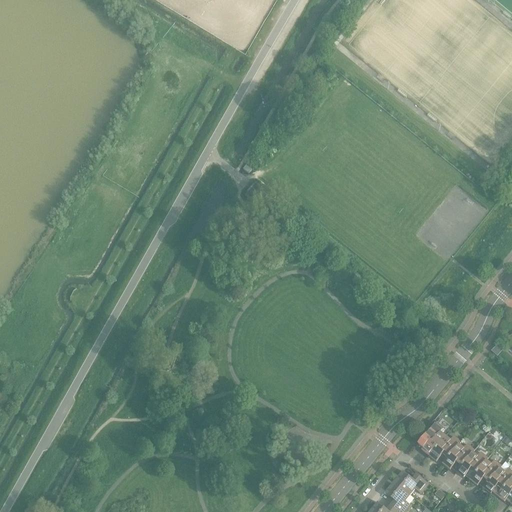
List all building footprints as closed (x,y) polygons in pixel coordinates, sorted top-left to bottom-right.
[(246,166),(243,170),(248,174),(251,171),(246,166)] [(272,198),(255,185),(245,196),(262,210),(272,198)] [(429,457),(446,437),(441,433),(444,429),(437,423),(419,446),(424,449),(422,451),(429,457)] [(443,465),(459,445),(461,443),(454,437),(451,441),(446,437),(429,457),(437,463),(438,461),(443,465)] [(457,473),(473,453),(475,451),(467,445),(464,449),(459,445),(443,465),(450,471),(452,469),(457,473)] [(470,481),(487,461),(488,459),(481,453),(478,457),(473,453),(457,473),(464,479),(466,477),(470,481)] [(484,489),(500,469),(502,467),(495,461),(492,465),(487,461),(470,481),(478,487),(479,485),(484,489)] [(498,497),(511,479),(511,472),(508,469),(505,473),(500,469),(484,489),(491,495),(493,493),(498,497)] [(429,485),(417,475),(413,480),(404,472),(395,483),(411,496),(416,490),(421,494),(429,485)] [(511,505),(511,504),(511,479),(498,497),(505,503),(507,501),(511,505)] [(406,502),(411,496),(395,483),(386,494),(395,502),(392,506),(398,511),(406,511),(411,507),(406,502)] [(398,511),(392,506),(388,511),(379,503),(371,511),(398,511)]
